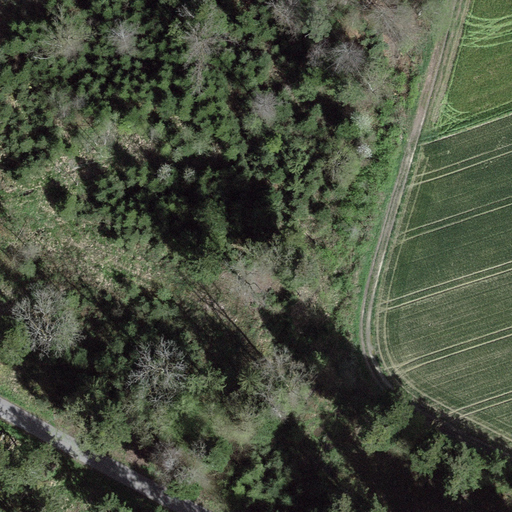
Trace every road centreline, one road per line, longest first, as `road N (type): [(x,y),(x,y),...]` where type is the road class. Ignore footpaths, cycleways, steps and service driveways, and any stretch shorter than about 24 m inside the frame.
road 1 (track): [(451,0),(363,326),(366,391),(511,474)]
road 2 (unclassified): [(0,407),(221,511)]
